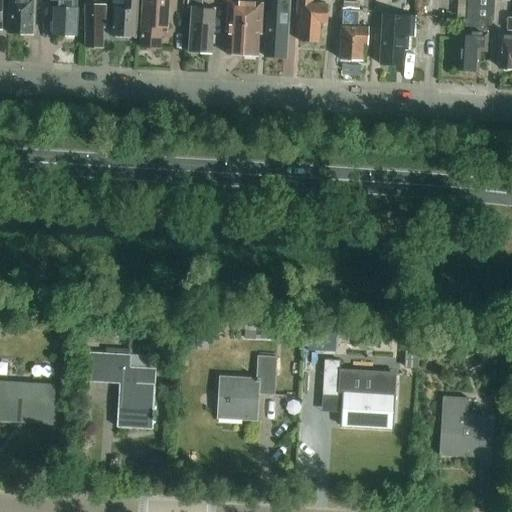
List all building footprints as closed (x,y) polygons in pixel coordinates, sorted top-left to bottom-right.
[(10,0),(10,34),(34,34),(34,0),(10,0)] [(77,7),(77,0),(58,0),(59,6),(54,6),(53,35),(78,36),(79,7),(77,7)] [(107,21),(107,5),(96,5),(96,0),(86,0),(86,46),(103,46),(103,21),(107,21)] [(125,0),(125,5),(114,4),(112,36),(135,38),(137,0),(125,0)] [(169,26),(170,0),(143,0),(141,45),(161,47),(162,26),(169,26)] [(188,0),(188,8),(192,8),(190,51),(212,52),(213,23),(214,24),(215,8),(205,7),(202,0),(188,0)] [(246,0),(233,0),(234,1),(229,1),(227,30),(229,32),(228,53),(244,54),(246,0)] [(246,0),(244,54),(259,55),(260,33),(262,31),(264,2),(260,2),(259,0),(246,0)] [(287,57),(291,4),(284,4),(284,0),(270,0),(267,56),(287,57)] [(328,21),(329,4),(314,3),(314,0),(299,0),(299,13),(303,13),(301,40),(320,41),(321,21),(328,21)] [(494,21),(495,0),(494,0),(467,0),(467,19),(463,18),(460,70),(464,70),(466,73),(472,74),(474,71),(478,71),(479,51),(487,51),(488,21),(494,21)] [(368,47),(369,31),(359,30),(360,10),(344,9),(341,58),(362,60),(363,47),(368,47)] [(388,15),(384,15),(381,64),(404,66),(405,50),(408,50),(409,42),(415,42),(417,23),(387,21),(388,15)] [(511,36),(502,36),(500,69),(502,69),(506,71),(511,71),(511,70),(511,36)] [(280,327),(279,343),(294,343),(295,328),(280,327)] [(312,329),(311,349),(326,349),(327,329),(312,329)] [(407,339),(406,347),(420,348),(420,339),(407,339)] [(433,345),(433,355),(445,356),(446,346),(433,345)] [(153,429),(157,368),(131,366),(131,354),(91,351),(89,381),(124,383),(124,391),(120,390),(119,412),(119,425),(118,425),(118,427),(130,427),(130,426),(149,428),(153,429)] [(276,394),(278,357),(258,355),(256,378),(220,376),(218,418),(258,421),(259,400),(254,400),(255,393),(276,394)] [(342,409),(341,425),(394,428),(395,396),(338,393),(340,361),(325,360),(323,395),(335,396),(334,409),(342,409)] [(54,423),(56,385),(0,381),(0,414),(26,416),(26,421),(54,423)] [(443,395),(443,412),(440,453),(479,455),(479,457),(492,458),(495,414),(469,413),(470,397),(443,395)]
